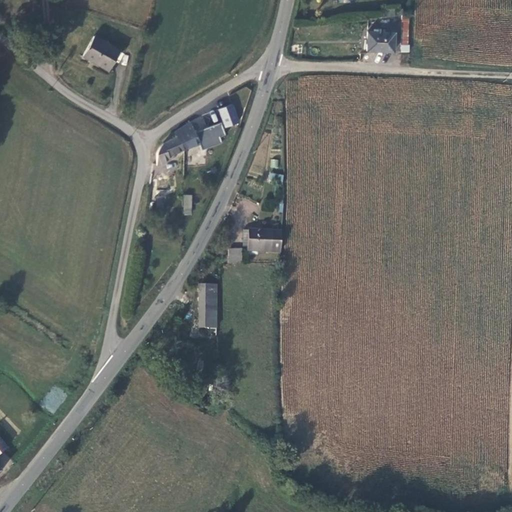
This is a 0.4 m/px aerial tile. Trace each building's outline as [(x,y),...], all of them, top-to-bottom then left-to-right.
[(390,33),(365,32),(364,48),(389,49),(390,33)] [(87,38),(77,56),(86,62),(87,60),(104,69),(113,53),(87,38)] [(233,103),(217,109),(224,128),(240,122),(233,103)] [(186,131),(182,122),(168,130),(169,134),(175,148),(190,142),(190,140),(186,131)] [(191,126),(192,128),(196,138),(197,139),(203,137),(198,123),(191,126)] [(192,128),(186,131),(190,140),(196,138),(192,128)] [(169,134),(155,140),(147,150),(146,161),(157,157),(157,155),(175,148),(169,134)] [(281,182),(283,176),(270,172),(268,178),(281,182)] [(149,178),(143,177),(142,189),(154,190),(159,191),(161,179),(149,178)] [(141,203),(146,204),(149,204),(150,197),(153,197),(154,190),(142,189),(141,196),(142,196),(141,203)] [(182,215),(191,215),(192,195),(183,194),(182,215)] [(146,204),(145,212),(153,213),(154,204),(149,204),(146,204)] [(239,226),(238,244),(245,245),(244,246),(267,247),(268,227),(239,226)] [(235,246),(224,245),(223,261),(234,261),(235,246)] [(193,282),(191,318),(191,323),(208,324),(209,283),(193,282)] [(178,365),(172,365),(172,384),(201,401),(201,388),(201,385),(178,372),(178,365)] [(201,388),(213,388),(213,376),(201,376),(201,385),(201,388)]
